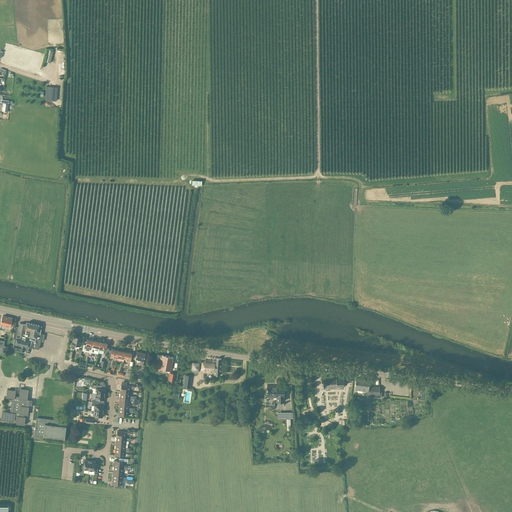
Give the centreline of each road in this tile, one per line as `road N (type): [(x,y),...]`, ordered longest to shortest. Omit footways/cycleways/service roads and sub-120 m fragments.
road 1 (tertiary): [(68,325),(511,393)]
road 2 (residential): [(107,454),(113,385),(61,366),(68,325)]
